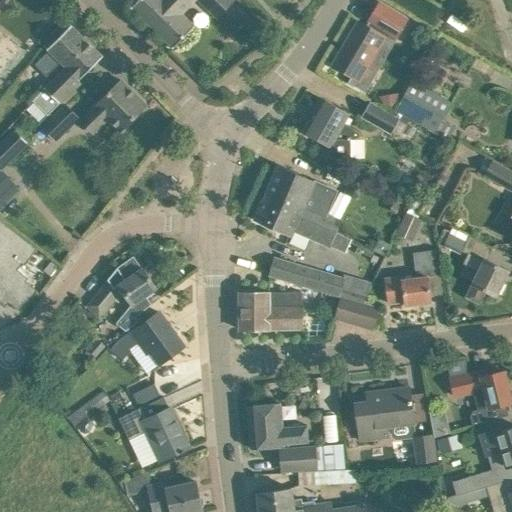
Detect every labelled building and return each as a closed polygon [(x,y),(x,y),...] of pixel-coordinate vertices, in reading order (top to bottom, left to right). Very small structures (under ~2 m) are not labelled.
[(181,14),(194,0),(137,0),(131,6),(173,47),(194,26),(181,14)] [(197,0),(217,17),(231,0),(197,0)] [(358,20),(332,65),(351,76),(347,82),(365,92),(377,72),(367,67),(377,50),(378,51),(385,38),(393,42),(408,17),(381,1),(367,25),(358,20)] [(49,52),(35,65),(46,76),(61,61),(65,66),(67,68),(78,58),(75,54),(87,41),(71,25),(46,49),(49,52)] [(65,66),(44,87),(59,103),(74,88),(72,86),(102,56),(87,41),(75,54),(78,58),(67,68),(65,66)] [(120,131),(146,105),(120,79),(95,105),(96,106),(80,121),(92,133),(107,118),(120,131)] [(411,82),(395,111),(433,133),(450,104),(411,82)] [(330,147),(330,159),(351,159),(350,139),(356,138),(357,138),(357,137),(358,136),(358,134),(358,133),(358,132),(357,131),(343,124),(349,113),(322,98),(303,132),(330,147)] [(390,134),(392,131),(400,118),(370,101),(361,118),(390,134)] [(42,128),(54,140),(78,117),(66,104),(42,128)] [(0,144),(0,168),(27,142),(15,130),(0,144)] [(511,187),(511,172),(491,161),(483,175),(510,190),(511,187)] [(278,165),(266,193),(290,204),(287,209),(298,214),(298,216),(350,241),(356,231),(340,223),(341,220),(320,211),(328,193),(312,186),(315,181),(278,165)] [(0,183),(0,209),(21,189),(8,176),(0,183)] [(266,193),(254,219),(290,236),(292,230),(329,247),(329,246),(345,253),(350,241),(298,216),(298,214),(287,209),(290,204),(266,193)] [(511,200),(511,202),(511,203),(511,211),(501,231),(511,237),(511,200)] [(396,234),(411,241),(422,220),(406,212),(396,234)] [(0,250),(15,231),(0,218),(0,250)] [(493,247),(469,236),(469,237),(452,229),(445,242),(468,253),(464,262),(479,270),(466,296),(479,303),(485,290),(495,295),(508,270),(487,260),(493,247)] [(0,300),(6,305),(9,302),(20,310),(37,289),(25,281),(28,277),(17,269),(22,263),(24,264),(37,248),(15,231),(0,250),(0,300)] [(378,238),(372,250),(383,255),(389,244),(378,238)] [(443,274),(440,249),(413,253),(416,277),(403,278),(402,275),(385,277),(388,303),(404,301),(404,305),(431,301),(428,276),(443,274)] [(86,305),(101,318),(116,299),(117,293),(120,291),(130,305),(116,323),(125,331),(138,322),(134,316),(151,304),(145,295),(157,287),(133,256),(117,267),(86,305)] [(372,283),(343,274),(342,278),(275,258),(270,275),(340,297),(366,305),(372,283)] [(240,329),(241,329),(302,328),(302,307),(287,308),(286,291),(239,292),(240,329)] [(334,317),(372,329),(378,308),(366,305),(340,297),(334,317)] [(119,340),(111,349),(122,360),(123,358),(130,351),(129,349),(138,342),(147,354),(151,351),(160,363),(184,346),(159,311),(143,323),(119,340)] [(88,349),(96,356),(105,346),(97,339),(88,349)] [(495,367),(450,378),(454,396),(474,391),(478,409),(473,410),(470,416),(472,424),(492,419),(489,407),(511,402),(504,371),(497,372),(495,367)] [(154,384),(133,394),(138,405),(159,395),(154,384)] [(338,384),(327,385),(334,470),(345,469),(338,384)] [(68,417),(74,425),(82,420),(78,426),(80,431),(85,434),(90,432),(93,424),(92,419),(87,417),(107,402),(104,399),(108,396),(103,390),(68,417)] [(388,437),(388,434),(390,433),(391,436),(396,439),(408,438),(410,434),(415,433),(410,392),(383,396),(382,391),(366,393),(367,402),(355,404),(360,441),(388,437)] [(118,418),(129,440),(144,432),(158,461),(180,450),(181,452),(184,451),(183,449),(189,446),(171,407),(169,408),(164,396),(118,418)] [(125,398),(113,404),(118,415),(131,409),(125,398)] [(284,444),(308,442),(307,425),(283,427),(281,403),(247,406),(251,448),(284,445),(284,444)] [(468,477),(472,491),(486,487),(511,478),(511,428),(501,432),(500,428),(481,434),(492,469),(468,477)] [(457,434),(437,440),(441,453),(461,447),(457,434)] [(412,437),(416,464),(434,462),(430,435),(412,437)] [(317,468),(315,447),(279,450),(281,471),(317,468)] [(317,471),(318,484),(355,482),(355,469),(345,469),(334,470),(317,471)] [(511,479),(486,487),(489,495),(494,511),(510,511),(511,511),(510,511),(511,511),(511,489),(509,480),(511,480),(511,479)] [(195,511),(203,510),(202,506),(203,504),(202,497),(200,496),(196,481),(166,488),(165,482),(147,486),(152,511),(195,511)] [(257,492),(259,511),(360,511),(359,508),(332,511),(323,506),(314,507),(313,503),(301,504),(300,500),(292,501),(290,487),(257,492)] [(472,491),(446,499),(447,500),(461,508),(468,501),(489,495),(486,487),(472,491)] [(465,511),(463,510),(463,509),(461,508),(447,500),(446,499),(445,498),(442,499),(435,511),(465,511)]
